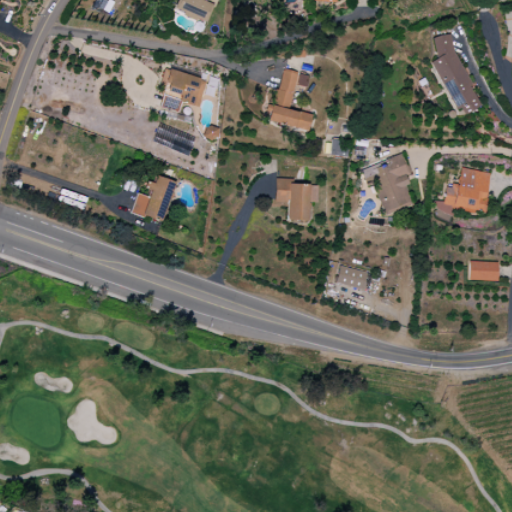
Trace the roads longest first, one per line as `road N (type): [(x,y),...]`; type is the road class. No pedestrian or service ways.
road 1 (secondary): [(224,304),(391,353),(450,362),(511,355)]
road 2 (secondary): [(0,229),(224,304)]
road 3 (residential): [(60,0),(42,27),(0,146)]
